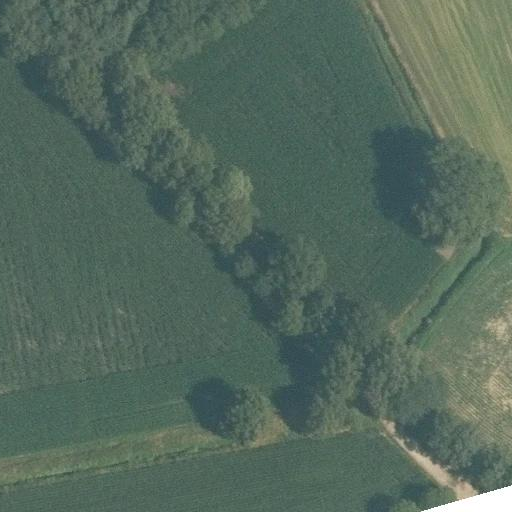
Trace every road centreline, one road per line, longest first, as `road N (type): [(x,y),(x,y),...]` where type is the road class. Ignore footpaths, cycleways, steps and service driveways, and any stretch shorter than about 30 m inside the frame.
road 1 (track): [(0,7),(115,116),(379,411),(485,511)]
road 2 (track): [(0,468),(306,414),(379,411)]
road 3 (track): [(115,116),(228,0)]
